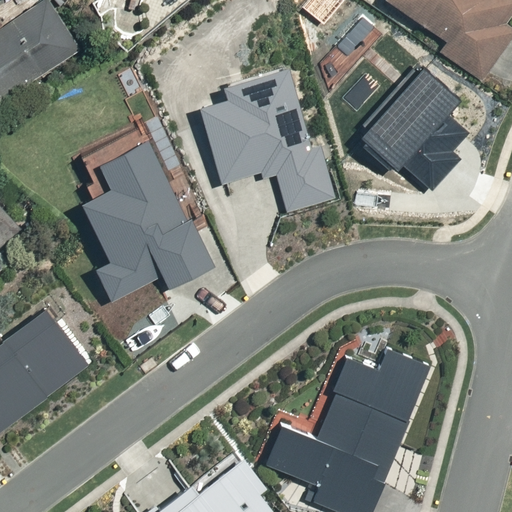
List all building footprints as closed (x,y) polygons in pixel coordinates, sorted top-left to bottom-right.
[(53,0),(46,0),(0,30),(0,102),(85,47),(53,0)] [(436,49),(486,81),(511,41),(511,0),(397,0),(447,33),(436,49)] [(218,176),(254,165),(256,172),(273,167),(284,207),(331,193),(317,144),(307,147),(282,61),(219,80),(222,90),(195,98),(218,176)] [(207,261),(142,130),(95,154),(107,177),(76,192),(106,251),(92,258),(110,294),(159,270),(165,282),(207,261)] [(0,242),(20,225),(0,201),(0,242)] [(0,420),(81,359),(44,310),(0,343),(0,420)] [(330,384),(403,412),(424,358),(380,341),(372,362),(338,349),(326,382),(330,384)] [(403,412),(330,384),(311,432),(373,456),(369,467),(381,472),(403,412)] [(373,456),(311,432),(275,418),(259,457),(317,480),(310,498),(346,511),(365,511),(381,472),(369,467),(373,456)] [(235,452),(151,511),(254,511),(266,504),(251,483),(255,480),(235,452)]
